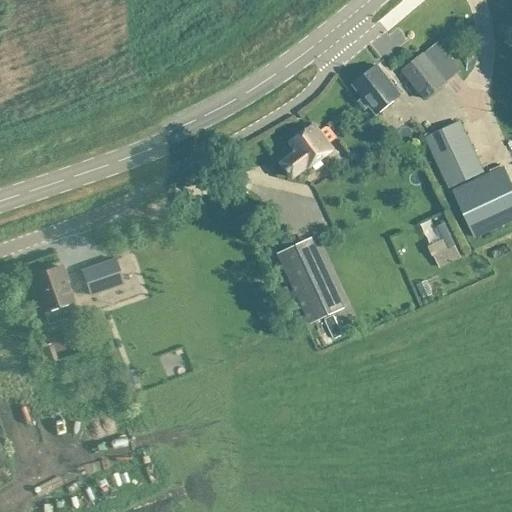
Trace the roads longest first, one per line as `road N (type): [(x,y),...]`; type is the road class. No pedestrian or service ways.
road 1 (unclassified): [(0,240),(255,130),(413,0)]
road 2 (secondary): [(0,192),(211,113),(369,0)]
